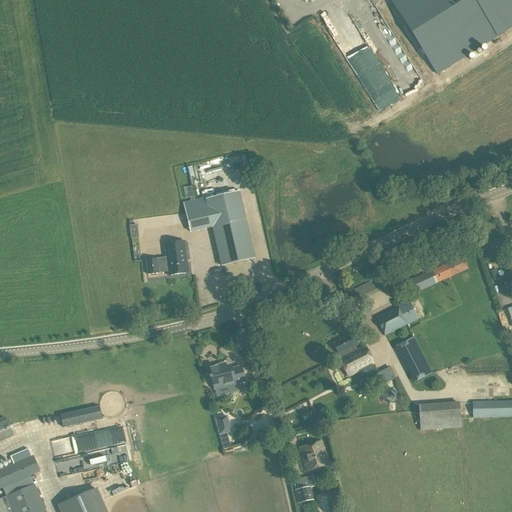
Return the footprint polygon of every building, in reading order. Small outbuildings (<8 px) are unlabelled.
[(511,0),(390,0),(437,75),(511,27),(511,0)] [(195,201),(184,203),(188,223),(190,232),(212,227),(221,267),(254,259),(239,192),(206,200),(206,198),(195,201)] [(157,259),(146,261),(148,275),(159,274),(159,272),(167,271),(168,276),(189,273),(184,241),(164,244),(167,266),(158,267),(157,259)] [(463,257),(407,282),(413,294),(468,269),(463,257)] [(393,270),(355,289),(361,300),(398,281),(393,270)] [(496,270),(490,272),(493,282),(500,279),(496,270)] [(408,301),(375,318),(385,336),(418,319),(408,301)] [(352,352),(350,347),(358,343),(353,334),(334,344),(338,353),(338,352),(340,357),(339,358),(348,377),(374,365),(365,346),(352,352)] [(416,382),(432,374),(431,373),(413,338),(398,346),(416,382)] [(224,364),(208,368),(210,376),(209,376),(209,378),(210,377),(213,390),(244,382),(240,367),(231,370),(230,366),(225,367),(224,364)] [(390,370),(373,378),(378,387),(394,379),(390,370)] [(345,405),(354,399),(345,384),(336,389),(345,405)] [(511,402),(472,403),(473,420),(511,418),(511,402)] [(459,404),(419,407),(421,432),(462,428),(459,404)] [(100,406),(60,415),(63,427),(102,419),(100,406)] [(0,420),(0,442),(13,437),(8,425),(5,418),(0,420)] [(227,418),(215,421),(219,436),(226,435),(231,434),(227,418)] [(102,432),(104,437),(108,436),(111,448),(122,445),(118,428),(102,432)] [(58,453),(80,449),(78,438),(56,442),(58,453)] [(322,442),(299,447),(306,471),(328,465),(322,442)] [(109,468),(126,465),(123,448),(94,452),(96,470),(104,469),(105,475),(110,475),(109,468)] [(0,489),(40,472),(33,456),(0,470),(0,489)] [(62,461),(63,475),(73,474),(71,460),(62,461)] [(306,477),(292,480),(295,490),(294,490),(297,503),(311,500),(306,477)] [(46,511),(34,485),(0,499),(0,511),(46,511)] [(105,511),(96,490),(59,506),(61,511),(105,511)]
